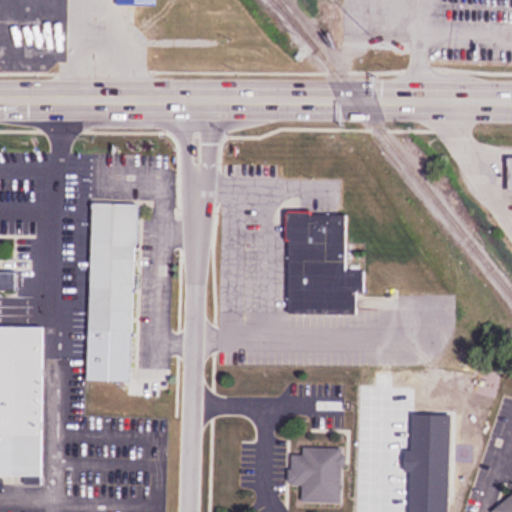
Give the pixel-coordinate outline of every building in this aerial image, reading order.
[(134,381),(138,203),(94,202),(90,381),(134,381)] [(290,313),(358,314),(358,291),(365,291),(366,270),(348,269),(349,212),(291,211),(290,313)] [(0,475),(44,476),(45,327),(0,326),(0,475)] [(303,503),(342,504),(343,446),(304,445),(304,455),(292,454),(291,485),(304,485),(303,503)] [(511,511),(511,496),(494,510),(495,511),(511,511)]
